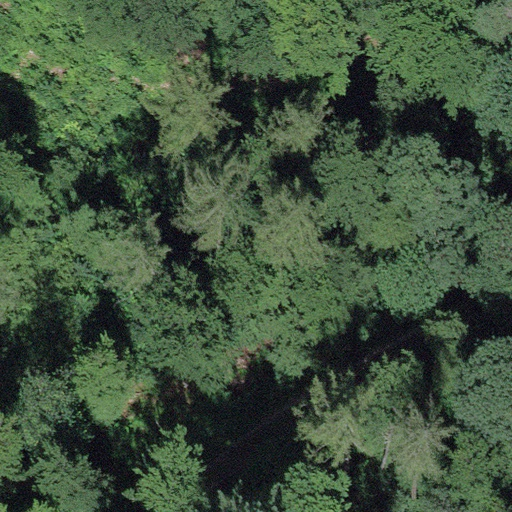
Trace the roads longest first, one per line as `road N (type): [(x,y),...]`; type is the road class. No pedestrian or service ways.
road 1 (track): [(0,145),(181,112),(453,44),(511,13)]
road 2 (track): [(169,511),(248,438),(511,284)]
